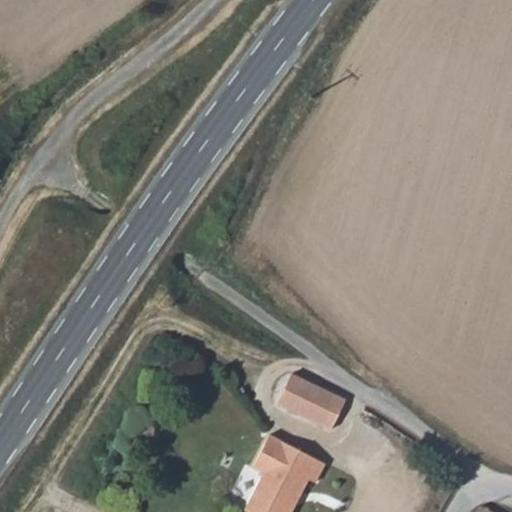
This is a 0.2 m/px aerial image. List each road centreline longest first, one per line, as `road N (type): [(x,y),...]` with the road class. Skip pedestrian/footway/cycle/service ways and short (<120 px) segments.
road 1 (secondary): [(0,452),(313,0)]
road 2 (residential): [(184,269),(480,476)]
road 3 (track): [(227,0),(70,136),(0,244)]
road 4 (track): [(46,172),(184,269)]
